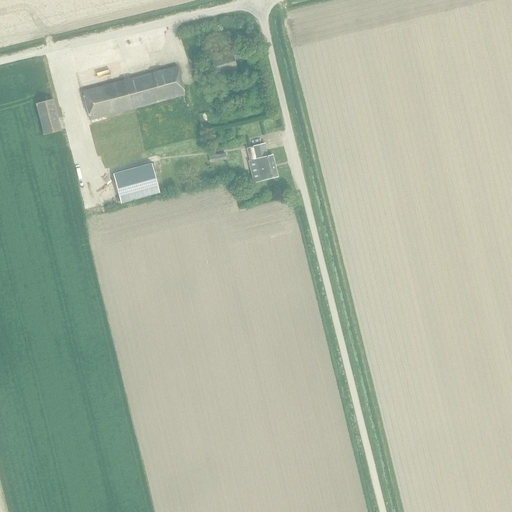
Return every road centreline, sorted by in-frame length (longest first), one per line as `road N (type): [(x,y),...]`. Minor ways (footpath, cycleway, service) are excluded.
road 1 (unclassified): [(380,511),(258,1)]
road 2 (unclassified): [(0,61),(258,1)]
